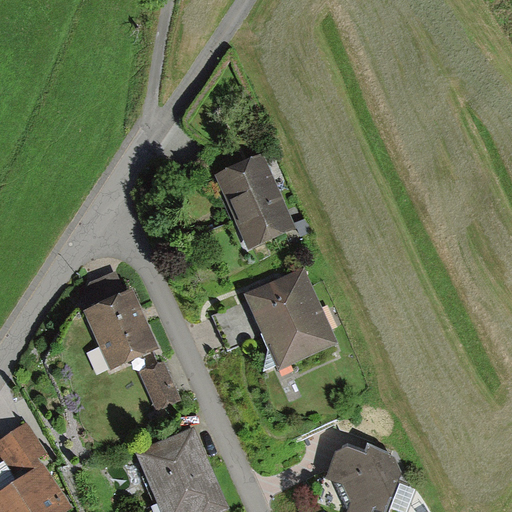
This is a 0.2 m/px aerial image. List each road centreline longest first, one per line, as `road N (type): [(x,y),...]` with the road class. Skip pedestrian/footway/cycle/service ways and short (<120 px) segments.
road 1 (residential): [(100,213),(140,252),(259,511)]
road 2 (residential): [(0,367),(100,213)]
road 3 (residential): [(145,142),(245,0)]
road 4 (residential): [(145,142),(167,0)]
